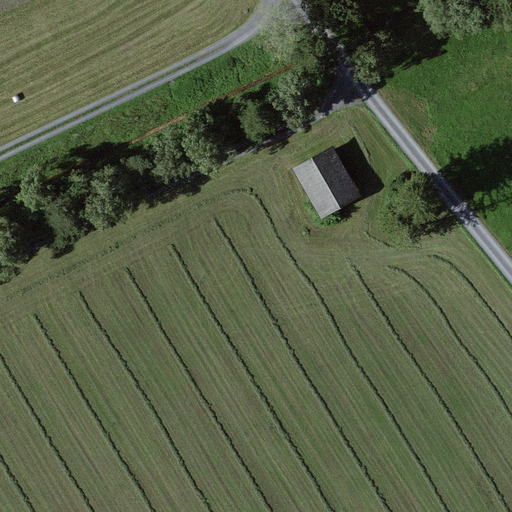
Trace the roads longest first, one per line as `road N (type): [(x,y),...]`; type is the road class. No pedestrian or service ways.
road 1 (track): [(364,90),(0,262)]
road 2 (track): [(511,271),(283,0)]
road 3 (track): [(292,13),(0,153)]
